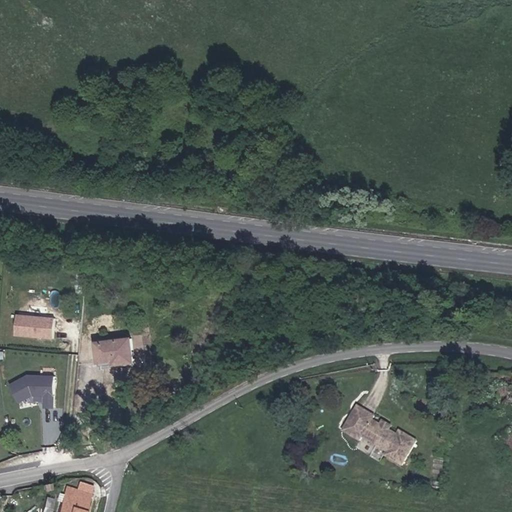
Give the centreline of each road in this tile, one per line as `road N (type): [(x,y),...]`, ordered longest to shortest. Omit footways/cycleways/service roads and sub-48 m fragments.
road 1 (secondary): [(0,204),(511,266)]
road 2 (residential): [(116,458),(246,387),(345,353),(469,346),(511,354)]
